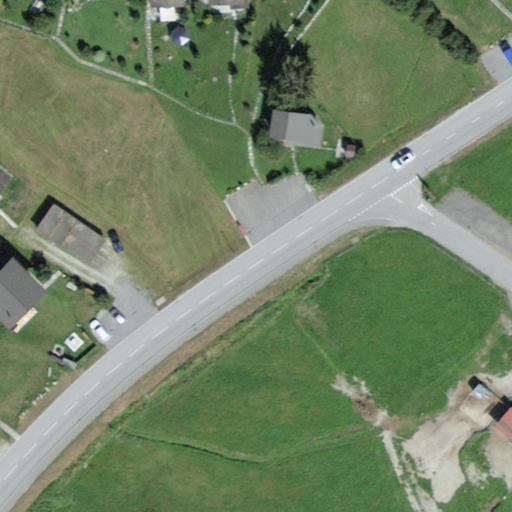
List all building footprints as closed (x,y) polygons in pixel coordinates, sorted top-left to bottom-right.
[(246,0),(206,0),(207,9),(247,7),(246,0)] [(316,120),(275,113),(271,138),(322,147),(325,127),(315,125),(316,120)] [(0,171),(0,189),(9,179),(0,171)] [(109,237),(55,203),(37,232),(91,266),(109,237)] [(15,266),(0,279),(0,313),(7,321),(39,292),(15,266)] [(511,407),(499,422),(511,432),(511,407)]
